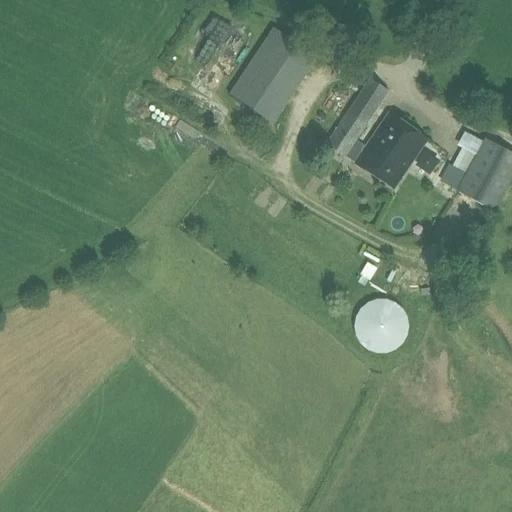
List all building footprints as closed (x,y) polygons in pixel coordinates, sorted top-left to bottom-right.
[(273,124),(317,57),(272,27),(228,94),(273,124)] [(368,78),(325,145),(345,158),(345,157),(354,162),(395,188),(427,139),(386,112),(364,146),(356,140),(388,91),(368,78)] [(511,152),(484,137),(476,151),(464,145),(442,183),(492,212),(511,176),(511,152)] [(420,280),(420,269),(404,269),(404,280),(420,280)] [(367,288),(344,328),(384,350),(407,311),(367,288)]
